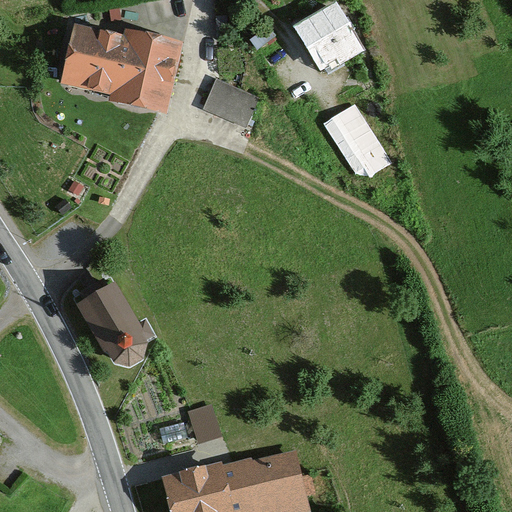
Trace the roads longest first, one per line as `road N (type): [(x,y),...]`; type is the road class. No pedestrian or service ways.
road 1 (track): [(511,412),(464,355),(424,262),(400,236),(268,157),(174,117)]
road 2 (unclassified): [(0,238),(74,367),(122,511)]
